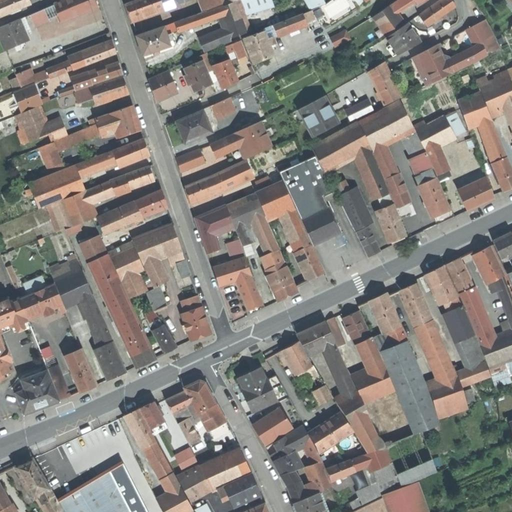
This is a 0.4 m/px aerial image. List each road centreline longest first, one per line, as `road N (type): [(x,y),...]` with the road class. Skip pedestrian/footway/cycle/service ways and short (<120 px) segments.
road 1 (tertiary): [(511,211),(227,349)]
road 2 (residential): [(227,349),(153,126)]
road 3 (tertiary): [(204,359),(0,451)]
road 4 (residential): [(204,359),(283,511)]
road 5 (residential): [(153,126),(111,0)]
